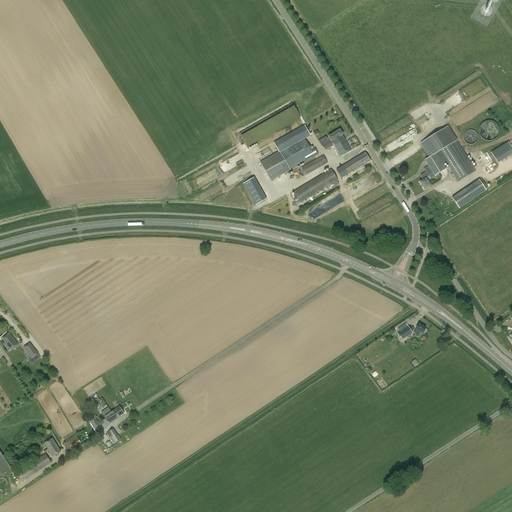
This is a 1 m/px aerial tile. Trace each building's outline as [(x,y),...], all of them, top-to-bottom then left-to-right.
[(484,140),(487,141),(490,141),(492,140),(495,139),(497,137),(498,135),(499,132),(499,129),(498,127),(497,124),(495,122),(493,121),(490,121),(487,121),(484,122),(482,123),(480,125),(479,128),(479,131),(479,133),(480,136),(482,138),(484,140)] [(420,176),(423,180),(419,182),(424,190),(430,186),(429,183),(430,182),(428,178),(438,171),(439,173),(446,169),(443,164),(446,163),(458,182),(476,171),(453,134),(448,126),(421,143),(426,151),(429,157),(424,160),(428,167),(424,169),(425,172),(420,176)] [(463,138),(464,140),(465,142),(467,143),(469,144),(471,145),(473,144),(475,143),(477,141),(477,139),(478,137),(477,135),(476,133),(474,131),(472,130),(470,130),(468,131),(466,132),(464,134),(464,136),(463,138)] [(326,137),(322,139),(318,141),(322,147),(325,151),(333,146),(340,157),(351,151),(342,135),(340,131),(327,138),(326,137)] [(304,138),(279,152),(260,163),(270,181),(290,171),(314,156),(304,138)] [(496,163),(511,154),(511,149),(508,142),(490,151),(496,163)] [(370,161),(365,153),(336,170),(341,179),(370,161)] [(327,164),(323,156),(301,168),(305,176),(327,164)] [(293,192),(300,203),(338,181),(331,169),(293,192)] [(452,198),(459,208),(485,189),(478,179),(452,198)] [(413,333),(406,323),(401,327),(403,330),(398,333),(401,339),(399,340),(401,343),(403,342),(402,340),(413,333)] [(426,328),(419,324),(415,329),(416,330),(415,332),(417,334),(416,335),(418,337),(421,333),(422,334),(426,328)] [(18,345),(10,333),(1,340),(9,351),(18,345)] [(23,347),(32,359),(38,355),(29,343),(23,347)] [(110,411),(103,415),(108,424),(124,414),(119,407),(111,412),(110,411)] [(96,424),(98,428),(101,431),(105,429),(100,421),(96,424)] [(106,433),(113,444),(121,439),(118,435),(117,435),(113,429),(106,433)] [(68,451),(86,440),(81,432),(63,444),(68,451)] [(61,452),(52,438),(44,443),(52,457),(61,452)] [(0,476),(11,469),(0,451),(0,476)] [(20,471),(26,480),(51,463),(45,454),(20,471)]
